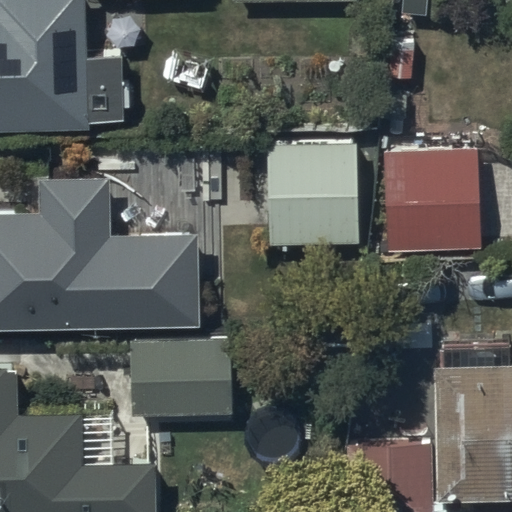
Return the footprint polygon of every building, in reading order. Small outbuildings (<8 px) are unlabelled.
[(85,0),(0,0),(0,131),(87,130),(87,125),(119,125),(118,59),(86,60),(85,0)] [(354,142),(267,144),(269,246),(357,244),(354,142)] [(476,145),(383,149),(387,253),(480,249),(476,145)] [(0,215),(0,328),(178,325),(177,238),(108,240),(108,213),(0,215)] [(231,338),(130,340),(131,417),(232,415),(231,338)] [(445,367),(433,368),(435,504),(511,503),(511,349),(445,350),(445,367)] [(0,511),(155,511),(154,465),(80,467),(79,408),(32,409),(33,415),(17,416),(16,368),(0,368),(0,511)] [(357,444),(346,444),(346,511),(460,511),(460,506),(432,506),(431,443),(422,443),(422,439),(357,439),(357,444)]
